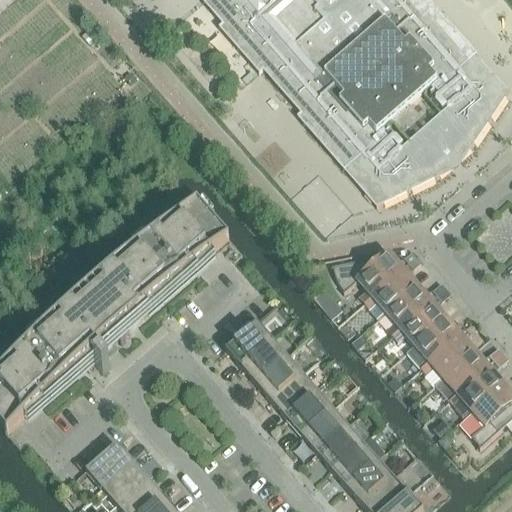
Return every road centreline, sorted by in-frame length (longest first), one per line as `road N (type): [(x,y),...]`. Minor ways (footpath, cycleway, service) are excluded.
road 1 (residential): [(310,511),(177,354)]
road 2 (residential): [(511,181),(434,246),(435,258),(478,306)]
road 3 (residential): [(225,511),(125,395)]
